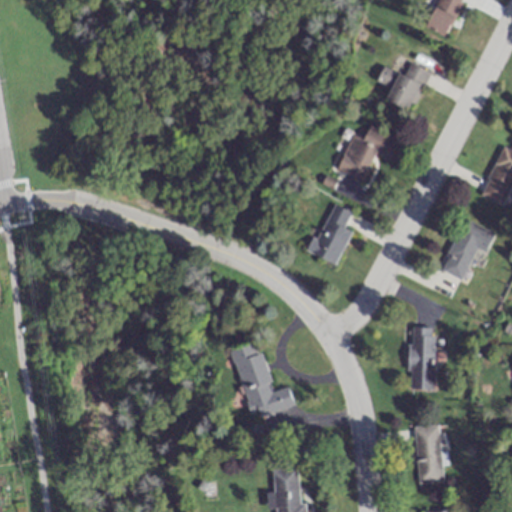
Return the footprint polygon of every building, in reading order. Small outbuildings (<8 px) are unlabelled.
[(447,35),(461,0),(438,0),(427,27),(447,35)] [(385,99),(409,111),(429,72),(409,62),(403,74),(399,72),(385,99)] [(337,170),(362,180),(373,153),(391,160),(399,139),(368,126),(363,139),(351,134),(337,170)] [(511,183),(511,151),(501,147),(480,196),(502,206),(511,183)] [(308,251),(334,264),(350,231),(343,227),(350,212),(331,202),(308,251)] [(494,232),(462,219),(440,270),(462,279),(475,248),(486,252),(494,232)] [(408,389),(433,389),(434,327),(409,327),(408,389)] [(231,350),(252,418),(293,405),(287,387),(273,392),(258,342),(231,350)] [(442,482),(438,424),(413,426),(417,484),(442,482)] [(299,503),(297,468),(271,470),(272,493),(266,493),(267,509),(275,509),(274,511),(305,511),(305,503),(299,503)]
